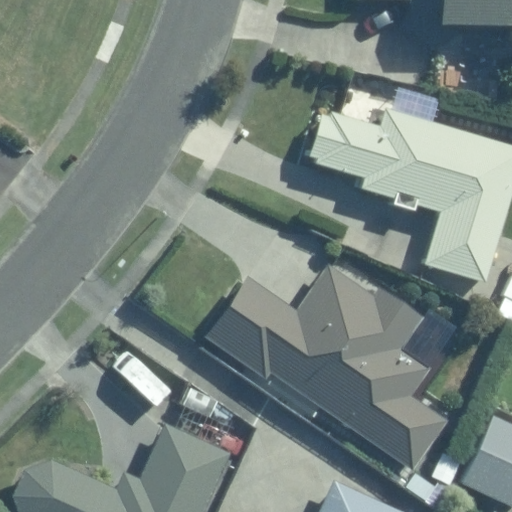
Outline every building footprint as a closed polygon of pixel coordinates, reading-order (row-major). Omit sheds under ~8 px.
[(511,0),(351,0),(419,2),(418,23),(493,25),(493,42),(511,42),(511,0)] [(432,210),(431,211),(418,266),(483,282),(511,159),(511,144),(379,113),(376,127),(315,112),(303,164),(359,177),(355,192),(432,210)] [(261,379),(265,373),(336,415),(331,423),(403,466),(432,418),(407,403),(429,366),(394,345),(412,314),(377,293),(375,297),(323,266),(294,316),(228,277),(192,338),(261,379)] [(511,276),(496,317),(511,323),(511,276)] [(511,496),(511,425),(492,417),(458,490),(505,511),(511,496)] [(197,511),(223,455),(160,428),(136,481),(121,474),(113,491),(46,462),(43,462),(41,462),(38,462),(36,463),(33,463),(31,464),(28,465),(26,466),(24,468),(22,469),(20,471),(18,473),(16,475),(14,477),(13,479),(12,481),(11,484),(10,486),(9,489),(8,491),(8,494),(8,496),(8,499),(8,502),(8,504),(9,507),(9,509),(10,511),(197,511)] [(393,511),(332,484),(318,511),(393,511)]
